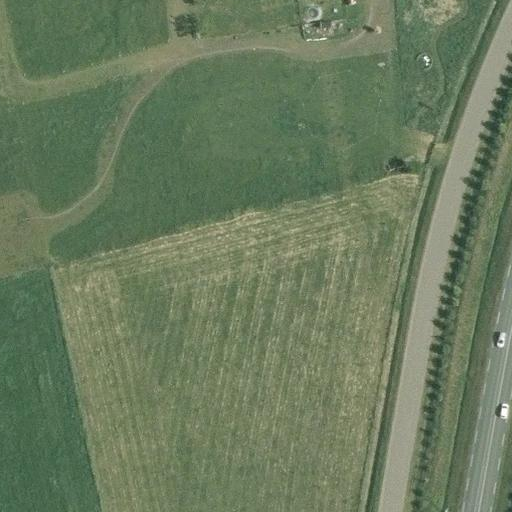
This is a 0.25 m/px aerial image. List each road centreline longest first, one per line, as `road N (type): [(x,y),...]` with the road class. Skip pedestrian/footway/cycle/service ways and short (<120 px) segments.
road 1 (unclassified): [(389,511),(435,254),(511,21)]
road 2 (primary): [(474,511),(511,311)]
